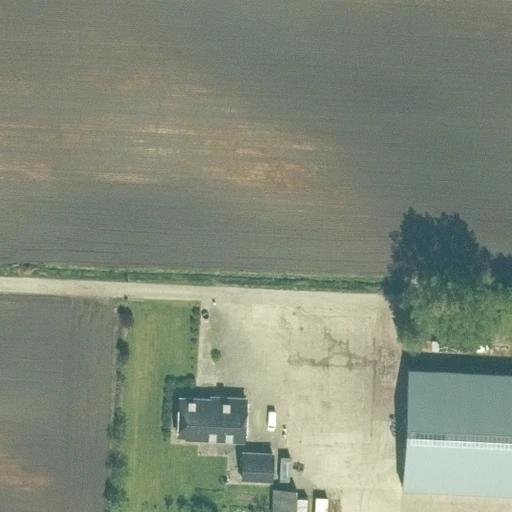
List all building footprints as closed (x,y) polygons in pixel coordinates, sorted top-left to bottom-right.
[(474,302),(474,289),(429,290),(429,304),(474,302)] [(275,308),(255,307),(254,321),(275,322),(275,308)] [(409,331),(408,341),(430,341),(430,331),(409,331)] [(511,369),(406,365),(400,485),(511,490),(511,369)] [(211,397),(179,395),(177,433),(185,434),(187,436),(243,438),(245,396),(211,394),(211,397)] [(271,451),(241,450),(240,476),(270,477),(271,451)]
